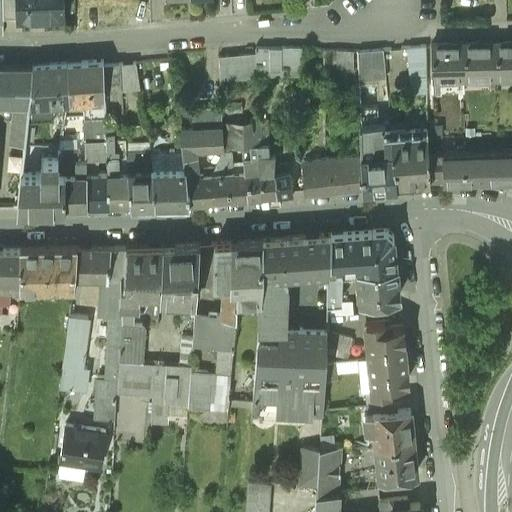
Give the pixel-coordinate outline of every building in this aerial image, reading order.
[(18,0),(2,0),(3,17),(20,16),(20,12),(18,12),(18,0)] [(62,0),(18,0),(18,12),(20,12),(20,16),(20,20),(63,19),(62,0)] [(511,40),(494,41),(495,74),(511,73),(511,40)] [(494,41),(462,42),(463,75),(495,74),(494,41)] [(462,42),(430,43),(431,76),(463,75),(462,42)] [(425,43),(407,45),(410,75),(426,73),(425,43)] [(281,45),(255,46),(256,51),(256,67),(281,66),(281,45)] [(303,45),(291,45),(291,66),(303,66),(303,45)] [(372,48),(356,49),(359,111),(360,111),(360,121),(360,123),(384,122),(390,122),(388,106),(375,107),(372,48)] [(256,51),(218,55),(219,79),(257,76),(256,67),(256,51)] [(135,55),(120,56),(121,81),(143,81),(135,55)] [(120,56),(102,58),(103,82),(121,81),(120,56)] [(102,58),(66,61),(68,99),(67,105),(85,104),(85,98),(104,96),(103,82),(102,58)] [(66,61),(33,63),(29,101),(68,99),(66,61)] [(33,63),(0,63),(0,101),(15,101),(11,142),(24,143),(29,101),(33,63)] [(180,78),(172,79),(174,90),(182,89),(180,78)] [(104,96),(85,98),(85,104),(85,116),(104,115),(104,96)] [(324,109),(302,107),(305,144),(319,143),(317,115),(323,115),(324,109)] [(221,108),(192,108),(193,129),(222,126),(221,108)] [(359,111),(342,110),(342,119),(360,121),(360,111),(359,111)] [(441,114),(426,115),(427,125),(427,143),(443,144),(441,114)] [(85,116),(84,116),(85,139),(105,138),(104,115),(85,116)] [(360,121),(342,119),(342,138),(361,139),(360,123),(360,121)] [(243,145),(242,120),(226,121),(227,147),(243,145)] [(259,120),(243,120),(243,131),(259,131),(259,120)] [(384,122),(360,123),(361,139),(362,154),(363,185),(363,186),(396,184),(395,179),(392,150),(385,150),(384,122)] [(427,125),(390,127),(392,150),(395,179),(429,176),(428,151),(427,143),(427,125)] [(193,129),(180,130),(183,151),(196,150),(223,147),(222,126),(193,129)] [(259,131),(243,131),(243,145),(257,144),(259,144),(259,131)] [(105,138),(85,139),(86,155),(106,155),(106,153),(105,138)] [(286,138),(277,139),(275,155),(275,162),(288,161),(286,138)] [(259,144),(257,144),(258,153),(266,154),(269,149),(269,143),(259,144)] [(470,150),(428,151),(429,176),(429,178),(511,175),(511,148),(489,149),(489,143),(469,143),(470,150)] [(257,144),(251,145),(252,160),(244,160),(245,172),(246,197),(262,194),(258,153),(257,144)] [(82,148),(61,149),(61,147),(58,147),(58,149),(58,157),(58,172),(63,172),(64,205),(86,204),(86,171),(81,171),(82,148)] [(331,156),(302,159),(304,190),(363,185),(362,154),(353,154),(353,149),(330,151),(331,156)] [(150,150),(127,151),(128,171),(132,203),(155,203),(151,168),(150,154),(150,150)] [(196,150),(183,151),(183,153),(185,167),(186,176),(199,175),(199,173),(196,150)] [(230,151),(222,152),(221,156),(214,169),(211,175),(230,173),(230,168),(232,165),(230,151)] [(117,167),(117,153),(106,153),(106,155),(107,167),(117,167)] [(185,167),(183,153),(150,154),(151,168),(185,167)] [(275,155),(266,154),(258,153),(262,194),(276,193),(275,168),(275,162),(275,155)] [(41,156),(41,171),(21,172),(17,205),(64,205),(63,172),(58,172),(58,157),(41,156)] [(97,167),(86,167),(86,169),(86,171),(86,204),(108,203),(107,171),(97,171),(97,167)] [(185,167),(151,168),(155,203),(189,202),(186,176),(185,167)] [(289,169),(279,170),(279,167),(275,168),(276,193),(292,191),(289,169)] [(204,173),(199,173),(199,175),(186,176),(189,202),(214,199),(211,175),(214,169),(204,169),(204,173)] [(128,171),(107,171),(108,203),(132,203),(128,171)] [(230,173),(211,175),(214,199),(246,197),(245,172),(230,173)] [(372,232),(344,234),(346,256),(353,259),(356,259),(357,269),(396,266),(393,236),(386,231),(372,231),(372,232)] [(331,235),(262,239),(262,249),(261,277),(272,278),(272,271),(302,271),(302,273),(329,273),(331,235)] [(231,241),(199,242),(199,248),(197,283),(222,285),(220,313),(235,314),(237,289),(237,278),(230,278),(228,249),(231,249),(231,241)] [(199,242),(163,245),(159,297),(195,300),(197,283),(199,250),(199,242)] [(74,246),(18,248),(17,280),(17,289),(71,288),(72,278),(74,246)] [(124,246),(74,246),(72,278),(107,278),(107,277),(119,278),(122,278),(124,246)] [(161,246),(124,246),(122,278),(119,278),(119,283),(118,306),(119,306),(142,307),(147,296),(157,297),(161,246)] [(18,248),(0,248),(0,279),(17,280),(18,248)] [(231,249),(228,249),(230,278),(237,278),(237,289),(250,290),(249,296),(260,297),(261,277),(262,249),(231,249)] [(396,266),(357,269),(361,300),(399,297),(396,266)] [(341,276),(329,277),(328,303),(341,302),(341,276)] [(272,278),(261,277),(260,297),(258,321),(258,325),(278,326),(281,278),(272,278)] [(119,283),(102,282),(100,315),(108,316),(120,316),(119,306),(118,306),(119,283)] [(341,302),(328,303),(327,318),(340,317),(341,302)] [(349,302),(341,302),(340,317),(350,316),(349,302)] [(220,313),(195,310),(192,341),(218,344),(217,370),(231,371),(235,314),(220,313)] [(104,376),(97,376),(94,416),(113,417),(115,390),(117,358),(118,358),(120,322),(120,316),(108,316),(104,376)] [(141,323),(120,322),(118,358),(117,358),(115,390),(174,394),(175,394),(178,361),(142,359),(144,326),(141,323)] [(384,323),(365,324),(369,358),(404,354),(402,327),(384,329),(384,323)] [(278,326),(258,325),(252,420),(266,421),(267,410),(321,413),(323,379),(324,367),(324,360),(326,329),(278,326)] [(84,333),(66,330),(61,364),(79,367),(84,333)] [(351,339),(331,333),(326,352),(346,358),(351,339)] [(404,354),(369,358),(369,364),(372,390),(372,391),(389,389),(390,389),(389,383),(407,381),(404,354)] [(369,358),(324,360),(324,367),(323,379),(335,378),(335,372),(356,370),(359,365),(369,364),(369,358)] [(191,362),(178,361),(175,394),(174,394),(174,401),(188,402),(189,385),(191,362)] [(216,378),(210,378),(209,386),(208,405),(228,407),(231,371),(217,370),(216,378)] [(209,386),(189,385),(188,402),(187,403),(208,405),(209,386)] [(389,389),(372,391),(372,390),(365,391),(367,403),(385,402),(390,401),(389,389)] [(385,402),(367,403),(367,404),(366,404),(367,414),(372,413),(372,412),(386,411),(385,402)] [(386,411),(372,412),(372,413),(367,414),(364,414),(365,430),(374,429),(375,442),(413,438),(410,408),(386,411)] [(119,438),(142,441),(144,422),(121,420),(119,438)] [(104,428),(64,422),(59,457),(99,463),(104,428)] [(334,436),(320,438),(319,451),(341,449),(341,445),(335,446),(334,436)] [(413,438),(375,442),(378,476),(416,472),(413,438)] [(341,449),(319,451),(316,494),(338,491),(341,449)] [(267,511),(269,482),(247,480),(244,511),(267,511)] [(336,511),(338,491),(316,494),(315,511),(336,511)] [(406,497),(380,500),(380,511),(420,511),(419,503),(407,504),(406,497)]
